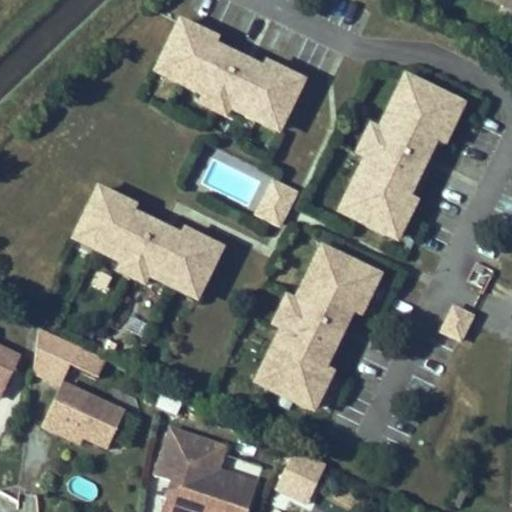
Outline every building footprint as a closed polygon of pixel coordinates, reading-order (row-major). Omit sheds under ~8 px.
[(227,37),(189,17),(168,59),(189,70),(185,79),(211,92),(237,105),(263,119),(266,111),(289,122),(311,80),(272,61),(268,68),(260,84),(215,61),(223,45),(227,37)] [(268,68),(223,45),(215,61),(260,84),(268,68)] [(189,70),(168,59),(163,68),(185,79),(189,70)] [(407,110),(421,82),(413,78),(399,105),(407,110)] [(454,125),(464,105),(421,82),(407,110),(399,105),(386,131),(371,158),(358,185),(366,189),(352,216),(394,238),(405,218),(414,215),(421,201),(409,195),(393,187),(421,133),(438,142),(449,147),(456,134),(454,125)] [(237,105),(211,92),(207,101),(232,114),(237,105)] [(456,134),(470,108),(464,105),(454,125),(456,134)] [(266,111),(263,119),(285,130),(289,122),(266,111)] [(371,158),(386,131),(377,127),(363,154),(371,158)] [(409,195),(438,142),(421,133),(393,187),(409,195)] [(281,189),(297,198),(300,192),(278,180),(261,211),(267,214),(281,189)] [(129,226),(137,210),(141,203),(103,183),(82,225),(103,236),(99,243),(126,258),(151,271),(177,284),(181,276),(203,287),(225,246),(189,227),(187,226),(183,234),(175,250),(129,226)] [(352,216),(366,189),(358,185),(344,212),(352,216)] [(283,223),(297,198),(281,189),(267,214),(283,223)] [(183,234),(137,210),(129,226),(175,250),(183,234)] [(400,241),(414,215),(405,218),(394,238),(400,241)] [(103,236),(82,225),(78,232),(99,243),(103,236)] [(333,251),(325,247),(311,274),(319,278),(333,251)] [(366,293),(376,274),(333,251),(319,278),(311,274),(297,301),(283,327),(270,354),(278,358),(264,385),(307,407),(317,387),(326,385),(333,370),(321,364),(305,356),(333,302),(350,311),(361,317),(369,303),(366,293)] [(151,271),(126,258),(122,266),(146,279),(151,271)] [(369,303),(382,277),(376,274),(366,293),(369,303)] [(203,287),(181,276),(177,284),(199,296),(203,287)] [(283,327),(297,301),(289,297),(275,323),(283,327)] [(321,364),(350,311),(333,302),(305,356),(321,364)] [(474,320),(456,310),(453,316),(471,325),(474,320)] [(471,325),(453,316),(444,333),(461,343),(471,325)] [(78,360),(86,343),(46,323),(40,367),(55,374),(64,354),(78,360)] [(0,392),(6,395),(24,355),(0,343),(0,392)] [(70,380),(78,360),(64,354),(55,374),(70,380)] [(256,381),(264,385),(278,358),(270,354),(256,381)] [(116,445),(133,408),(70,380),(50,424),(66,431),(69,424),(90,433),(116,445)] [(312,410),(326,385),(317,387),(307,407),(312,410)] [(90,433),(69,424),(66,431),(87,439),(90,433)] [(195,437),(197,430),(179,424),(164,471),(181,476),(176,492),(216,505),(214,511),(254,511),(266,477),(227,465),(213,461),(218,444),(195,437)] [(234,442),(197,430),(195,437),(218,444),(213,461),(227,465),(234,442)] [(307,507),(321,470),(285,456),(271,494),(307,507)] [(465,494),(455,489),(447,505),(457,510),(465,494)] [(214,511),(216,505),(176,492),(171,507),(185,511),(214,511)]
